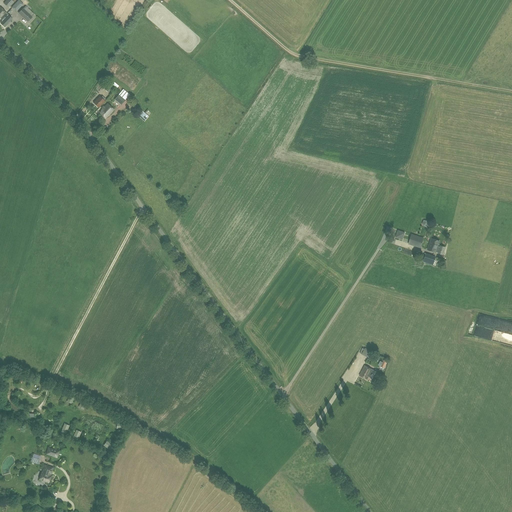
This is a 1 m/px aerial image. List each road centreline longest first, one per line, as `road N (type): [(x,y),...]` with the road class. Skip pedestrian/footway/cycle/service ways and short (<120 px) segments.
road 1 (unclassified): [(367,511),(77,116),(0,43)]
road 2 (track): [(511,90),(294,53),(230,0)]
road 3 (unknown): [(143,206),(47,391)]
